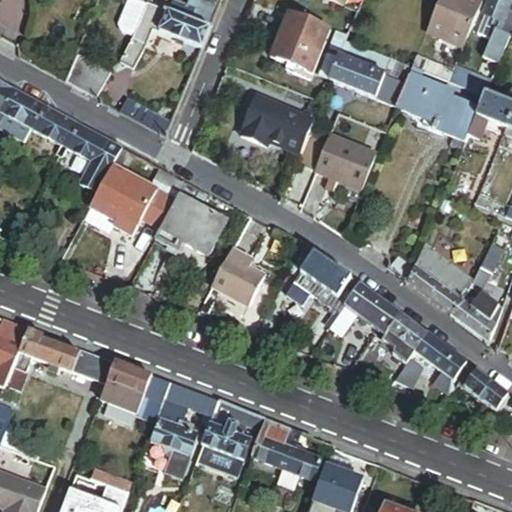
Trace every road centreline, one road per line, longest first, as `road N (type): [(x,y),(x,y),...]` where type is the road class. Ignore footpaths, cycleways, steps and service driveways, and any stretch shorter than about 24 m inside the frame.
road 1 (tertiary): [(0,291),(511,486)]
road 2 (residential): [(173,162),(323,244),(511,381)]
road 3 (residential): [(0,68),(173,162)]
road 4 (residential): [(239,0),(173,162)]
